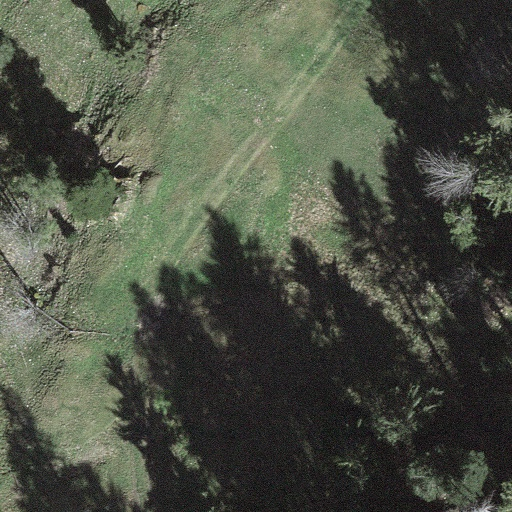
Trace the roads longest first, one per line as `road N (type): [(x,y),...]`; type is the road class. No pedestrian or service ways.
road 1 (track): [(367,0),(164,274),(150,320),(138,439),(149,511)]
road 2 (track): [(0,495),(138,439)]
